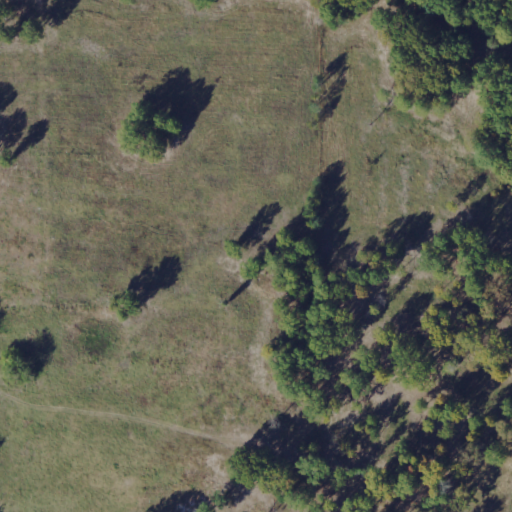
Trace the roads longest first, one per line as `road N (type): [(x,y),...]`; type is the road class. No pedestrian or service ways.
road 1 (residential): [(93,421),(233,446),(450,511)]
road 2 (residential): [(65,511),(93,421),(45,344),(0,327)]
